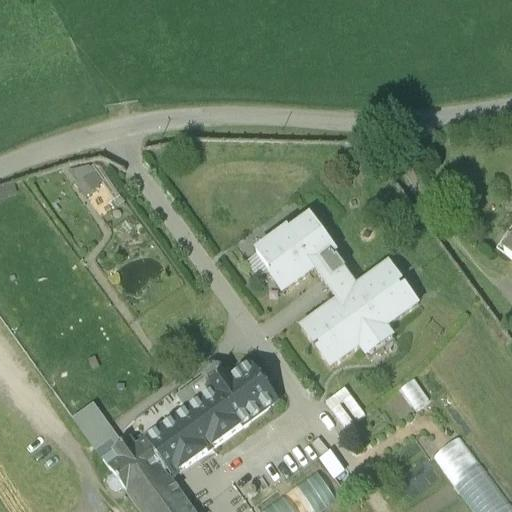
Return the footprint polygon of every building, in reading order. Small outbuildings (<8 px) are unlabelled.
[(104,184),(90,166),(66,172),(86,199),(104,184)] [(386,329),(418,306),(405,288),(401,291),(398,287),(402,284),(389,266),(357,290),(344,272),(346,271),(338,259),(336,261),(333,257),(337,254),(311,218),(290,234),(288,231),(257,254),(270,272),(272,270),(275,275),(269,279),(288,292),(310,276),(309,274),(313,271),(338,304),(301,330),(330,370),(360,349),(369,361),(395,342),(386,329)] [(511,240),(503,252),(511,258),(511,240)] [(276,404),(249,368),(231,382),(220,367),(211,366),(204,372),(203,381),(204,382),(177,401),(187,414),(146,444),(172,479),(173,480),(276,404)] [(429,402),(414,381),(400,391),(416,412),(429,402)] [(349,430),(370,414),(350,386),(329,401),(349,430)] [(73,420),(103,462),(124,447),(93,406),(73,420)] [(511,511),(511,508),(461,439),(433,459),(472,511),(511,511)] [(191,511),(170,481),(172,479),(146,444),(135,452),(129,444),(124,447),(103,462),(139,511),(191,511)] [(346,475),(331,454),(320,461),(335,482),(346,475)] [(346,475),(335,482),(346,497),(356,489),(346,475)]
